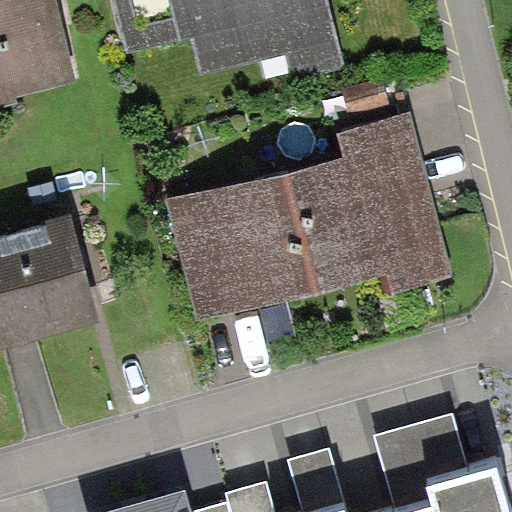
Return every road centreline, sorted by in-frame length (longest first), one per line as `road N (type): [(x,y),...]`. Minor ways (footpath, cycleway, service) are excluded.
road 1 (residential): [(0,472),(511,334)]
road 2 (residential): [(454,0),(511,255)]
